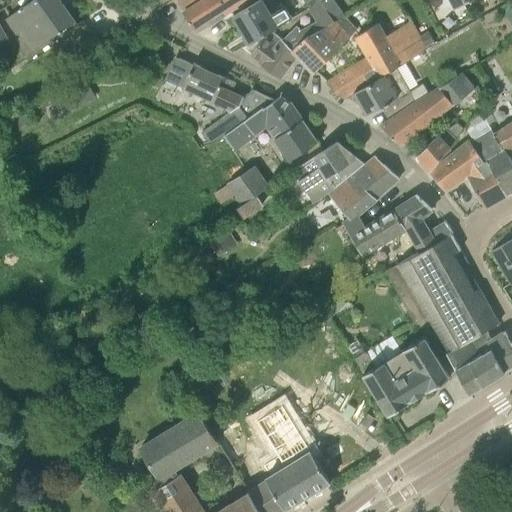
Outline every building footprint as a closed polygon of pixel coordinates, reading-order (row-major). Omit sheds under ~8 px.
[(34,49),(60,32),(76,54),(97,39),(83,20),(77,24),(61,0),(32,0),(6,19),(17,34),(22,31),(34,49)] [(177,0),(184,11),(184,12),(194,28),(238,0),(177,0)] [(270,31),(272,30),(279,27),(293,18),(284,5),(271,13),(262,0),(259,0),(234,16),(250,43),(270,31)] [(294,49),(297,54),(314,71),(358,28),(345,16),(334,22),(325,7),(313,14),(317,21),(302,30),(308,36),(294,49)] [(397,67),(428,49),(405,7),(375,25),(354,37),(368,59),(327,82),(343,98),(354,92),(397,67)] [(0,22),(0,43),(9,39),(0,22)] [(280,76),(297,54),(294,49),(308,36),(302,30),(298,25),(283,39),(272,30),(270,31),(250,43),(243,47),(264,62),(262,65),(280,76)] [(253,89),(243,97),(232,92),(236,82),(225,77),(226,76),(194,62),(193,64),(176,56),(166,79),(182,87),(182,88),(231,110),(200,132),(210,145),(220,139),(224,137),(276,100),(253,89)] [(382,106),(390,119),(430,92),(424,83),(411,90),(397,67),(354,92),(367,114),(382,106)] [(430,92),(390,119),(380,125),(401,145),(475,87),(463,71),(434,89),(430,92)] [(85,77),(55,92),(65,114),(96,98),(85,77)] [(266,127),(289,161),(316,142),(292,102),(280,95),(276,100),(224,137),(235,151),(256,136),(256,135),(266,127)] [(511,153),(511,120),(496,130),(506,148),(492,159),(510,192),(511,190),(511,160),(509,155),(511,153)] [(429,171),(450,147),(462,132),(453,123),(447,129),(439,134),(416,155),(429,171)] [(485,206),(510,192),(492,159),(506,148),(496,130),(494,132),(492,128),(471,142),(469,139),(454,152),(450,147),(429,171),(446,191),(468,175),(485,206)] [(314,203),(328,193),(364,164),(338,141),(293,171),(314,203)] [(406,230),(393,209),(392,207),(365,225),(360,215),(378,200),(377,197),(399,178),(374,155),(364,164),(328,193),(349,217),(342,221),(363,256),(406,230)] [(265,205),(257,194),(270,186),(256,165),(225,183),(226,185),(215,192),(228,213),(236,208),(244,218),(265,205)] [(453,231),(446,221),(429,231),(421,217),(433,208),(417,193),(393,209),(406,230),(419,251),(451,232),(453,231)] [(220,256),(239,244),(229,228),(211,240),(211,241),(206,244),(212,254),(217,250),(220,256)] [(487,330),(498,322),(479,287),(474,290),(453,252),(460,248),(451,232),(419,251),(405,258),(398,262),(386,269),(418,328),(431,321),(445,350),(469,394),(511,366),(511,344),(504,332),(491,340),(491,339),(491,336),(490,334),(490,333),(490,332),(488,331),(487,330)] [(511,239),(495,249),(511,278),(511,239)] [(236,310),(238,310),(225,290),(211,298),(221,318),(222,318),(236,310)] [(364,373),(363,374),(389,414),(409,402),(409,401),(429,388),(430,389),(449,376),(437,355),(445,350),(431,321),(418,328),(423,337),(376,365),(366,350),(360,354),(348,334),(343,338),(364,373)] [(219,443),(218,441),(198,410),(177,424),(139,447),(160,480),(219,443)] [(279,511),(285,509),(330,481),(298,429),(278,442),(290,461),(265,477),(266,478),(248,490),(261,511),(279,511)] [(230,460),(237,456),(225,436),(218,441),(219,443),(230,460)] [(261,511),(248,490),(213,511),(206,511),(181,473),(154,490),(167,511),(261,511)]
